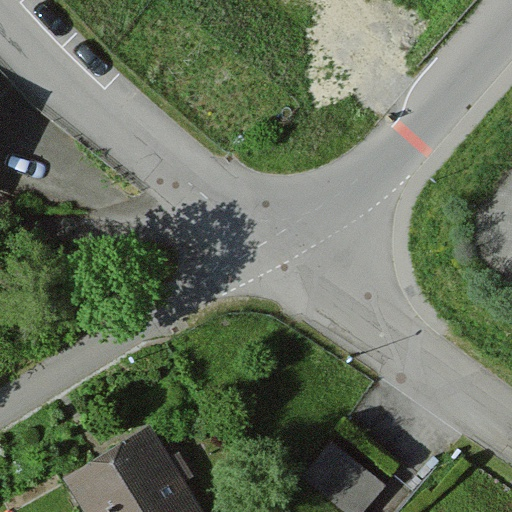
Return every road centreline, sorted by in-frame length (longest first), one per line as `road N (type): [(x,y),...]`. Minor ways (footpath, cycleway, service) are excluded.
road 1 (residential): [(511,20),(411,143),(270,241)]
road 2 (residential): [(270,241),(0,408)]
road 3 (residential): [(3,0),(37,45),(223,211)]
road 4 (residential): [(270,241),(506,418)]
road 5 (residential): [(223,211),(141,230),(0,230)]
